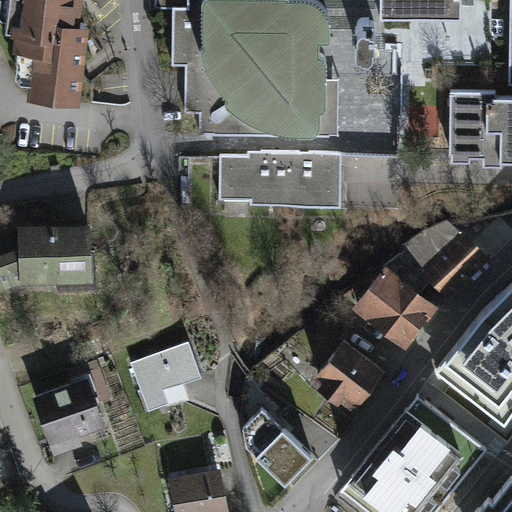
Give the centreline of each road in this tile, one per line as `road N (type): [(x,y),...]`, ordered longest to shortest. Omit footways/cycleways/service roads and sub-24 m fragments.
road 1 (residential): [(289,511),(511,257)]
road 2 (residential): [(139,0),(157,156),(130,172),(0,201)]
road 3 (residential): [(0,367),(39,480),(76,504),(111,502),(127,511)]
